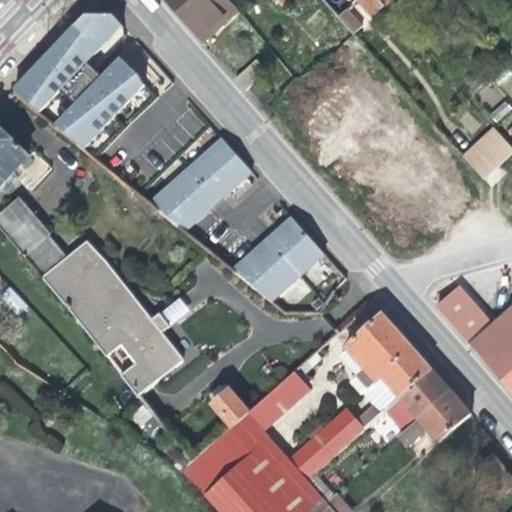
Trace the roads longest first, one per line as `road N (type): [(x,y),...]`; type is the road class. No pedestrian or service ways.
road 1 (tertiary): [(388,282),(131,0)]
road 2 (tertiary): [(511,428),(388,282)]
road 3 (residential): [(388,282),(511,245)]
